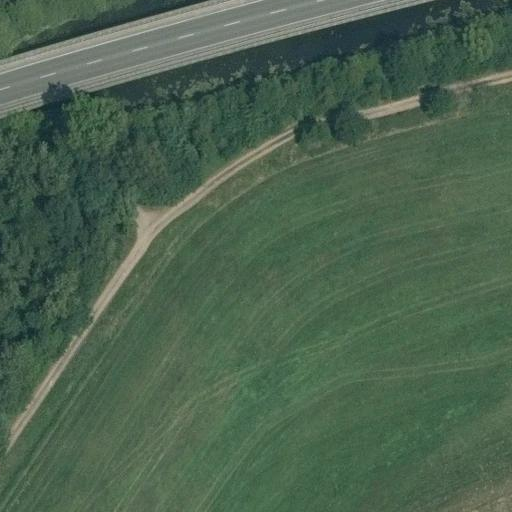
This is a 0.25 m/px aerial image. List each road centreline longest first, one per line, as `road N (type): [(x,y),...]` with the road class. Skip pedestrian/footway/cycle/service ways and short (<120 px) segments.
road 1 (track): [(157,222),(297,129),(511,77)]
road 2 (primary): [(349,0),(0,96)]
road 3 (track): [(157,222),(0,448)]
road 4 (track): [(0,157),(82,179),(157,222)]
